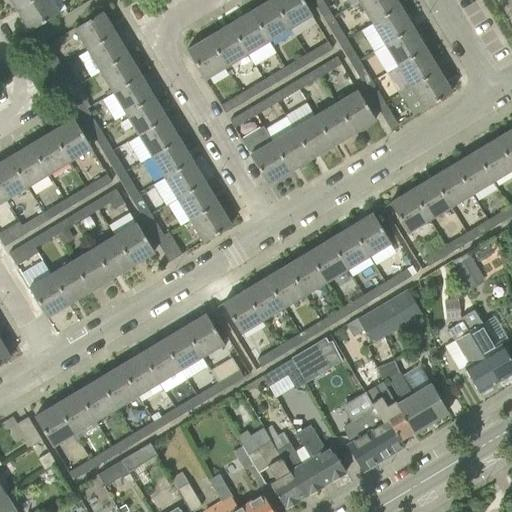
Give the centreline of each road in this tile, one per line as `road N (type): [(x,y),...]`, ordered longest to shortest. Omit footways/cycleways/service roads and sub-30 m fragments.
road 1 (residential): [(270,230),(152,33),(207,0)]
road 2 (residential): [(270,230),(493,90)]
road 3 (residential): [(51,361),(270,230)]
road 4 (tertiary): [(374,511),(511,428)]
